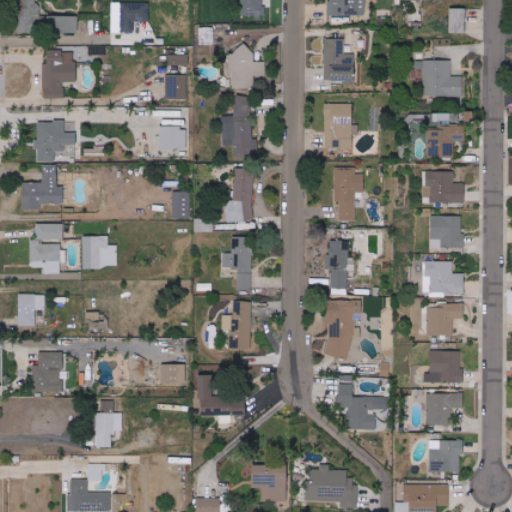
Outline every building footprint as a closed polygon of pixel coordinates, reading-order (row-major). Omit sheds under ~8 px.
[(20,0),(19,32),(78,34),(79,17),(39,15),(39,0),(20,0)] [(239,0),(239,15),(266,15),(266,6),(263,6),(263,0),(239,0)] [(328,0),(328,15),(367,15),(366,0),(328,0)] [(150,3),(122,3),(121,33),(135,33),(135,21),(150,21),(150,3)] [(450,33),(466,33),(466,8),(450,8),(450,33)] [(214,27),(200,27),(200,45),(215,44),(214,27)] [(325,80),(342,80),(342,85),(355,85),(355,54),(344,53),(345,39),(325,38),(325,80)] [(232,88),(254,89),(254,75),(265,75),(266,62),(252,61),(252,46),(237,46),(237,56),(229,56),(228,75),(233,75),(232,88)] [(64,98),(64,82),(77,82),(77,51),(48,51),(48,63),(44,63),(44,98),(64,98)] [(189,65),(189,55),(169,55),(170,65),(189,65)] [(452,61),(424,60),(423,96),(463,97),(463,76),(451,76),(452,61)] [(187,99),(187,75),(166,75),(167,99),(187,99)] [(251,96),(234,96),(235,116),(223,116),(223,145),(235,145),(235,155),(256,155),(256,139),(252,139),(251,96)] [(353,103),(326,104),(327,149),(353,148),(353,135),(359,135),(358,124),(354,124),(353,103)] [(38,161),(56,161),(56,151),(66,151),(66,145),(77,145),(77,132),(66,132),(66,121),(38,122),(38,139),(34,139),(34,150),(38,150),(38,161)] [(160,149),(187,149),(187,126),(160,126),(160,149)] [(454,141),(465,141),(466,128),(429,127),(428,157),(454,158),(454,141)] [(226,221),(253,222),(254,169),(235,168),(234,201),(226,200),(226,221)] [(335,204),(339,203),(340,221),(356,221),(356,193),(365,193),(365,174),(356,174),(356,168),(335,168),(335,204)] [(454,172),(425,171),(425,196),(430,196),(430,202),(465,203),(466,183),(454,183),(454,172)] [(190,192),(173,191),(173,219),(190,219),(190,192)] [(465,248),(465,234),(462,234),(462,216),(432,215),(431,248),(465,248)] [(214,232),(214,218),(195,218),(195,232),(214,232)] [(64,224),(36,224),(36,239),(31,239),(31,268),(44,268),(44,274),(61,274),(61,263),(64,263),(64,244),(43,244),(43,239),(64,239),(64,224)] [(83,268),(118,268),(118,245),(109,245),(109,236),(83,236),(83,268)] [(238,296),(252,296),(253,237),(232,236),(232,253),(223,253),(223,268),(233,268),(232,279),(238,279),(238,296)] [(347,294),(348,270),(356,271),(356,259),(349,258),(350,241),(331,240),(330,256),(327,255),(326,269),(332,269),(331,294),(347,294)] [(465,293),(466,274),(454,273),(454,262),(426,261),(426,280),(429,281),(429,294),(440,294),(440,293),(465,293)] [(19,326),(35,326),(36,309),(45,309),(46,295),(20,294),(19,326)] [(351,339),(365,338),(365,328),(355,328),(355,314),(363,314),(363,300),(328,301),(329,357),(352,357),(351,339)] [(252,302),(234,301),(233,315),(223,315),(223,330),(230,330),(230,350),(251,350),(252,302)] [(428,336),(454,335),(454,319),(465,318),(465,303),(439,304),(439,307),(428,307),(428,336)] [(90,328),(109,328),(109,313),(86,313),(86,321),(90,321),(90,328)] [(464,383),(465,369),(461,369),(461,351),(432,351),(431,374),(425,374),(425,382),(464,383)] [(63,352),(40,352),(40,366),(35,366),(34,391),(63,392),(63,352)] [(186,383),(186,364),(162,365),(162,383),(186,383)] [(214,376),(200,376),(200,416),(220,416),(220,424),(232,424),(232,416),(246,416),(246,397),(214,398),(214,376)] [(348,429),(376,429),(376,411),(390,411),(390,397),(354,397),(354,384),(340,384),(340,406),(348,406),(348,429)] [(464,393),(427,394),(428,426),(453,425),(453,409),(465,408),(464,393)] [(112,447),(112,432),(123,432),(123,413),(114,413),(114,401),(98,401),(97,447),(112,447)] [(464,442),(431,442),(431,472),(460,472),(460,454),(465,454),(464,442)] [(102,464),(90,464),(90,481),(102,481),(102,464)] [(288,466),(254,465),(254,487),(263,487),(263,500),(288,501),(288,466)] [(309,501),(341,501),(341,508),(358,508),(358,488),(354,488),(355,478),(348,478),(349,470),(330,470),(330,465),(320,465),(320,471),(309,471),(309,501)] [(112,511),(112,492),(89,493),(89,480),(70,480),(70,511),(112,511)] [(438,511),(438,505),(450,506),(450,485),(406,484),(405,503),(396,502),(395,511),(438,511)] [(220,511),(221,498),(198,498),(197,511),(220,511)]
